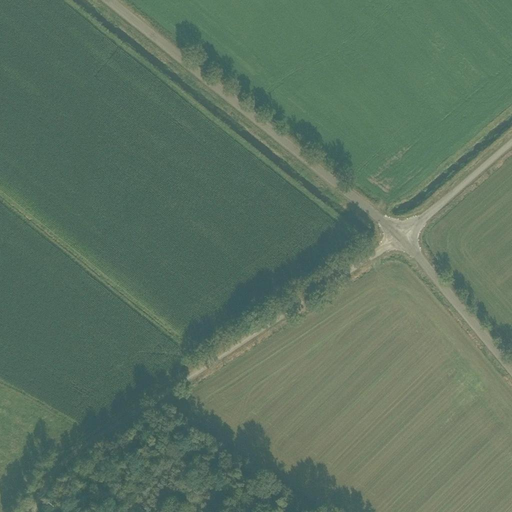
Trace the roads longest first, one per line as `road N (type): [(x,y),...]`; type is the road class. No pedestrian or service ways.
road 1 (unclassified): [(35,511),(63,467),(400,239)]
road 2 (unclassified): [(400,239),(95,0)]
road 3 (unclassified): [(511,373),(400,239)]
road 4 (unclassified): [(400,239),(511,142)]
